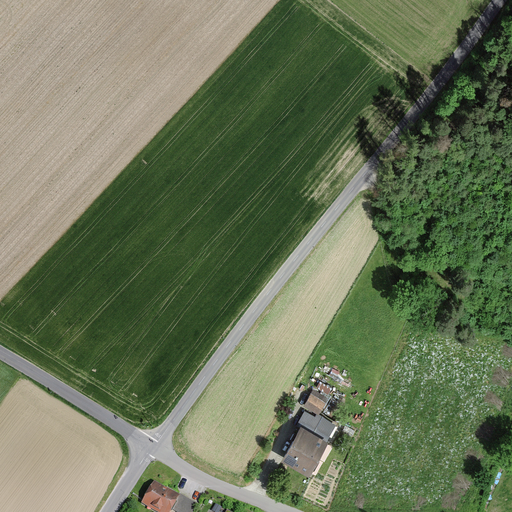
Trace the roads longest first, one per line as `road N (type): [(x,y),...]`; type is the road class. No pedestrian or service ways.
road 1 (tertiary): [(499,0),(152,448)]
road 2 (tertiary): [(0,351),(152,448)]
road 3 (unclassified): [(283,510),(152,448)]
